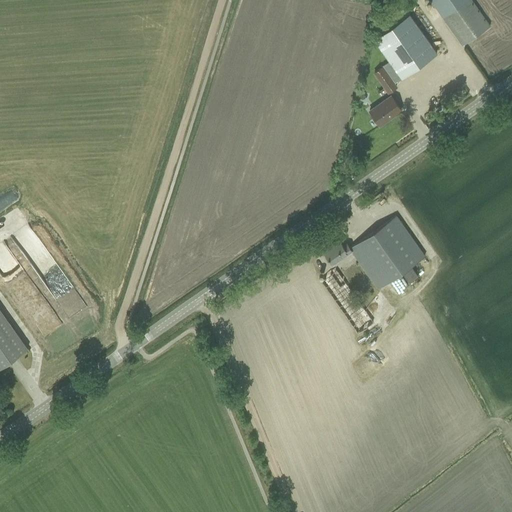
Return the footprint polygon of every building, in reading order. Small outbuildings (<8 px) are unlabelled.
[(429,0),(462,45),(490,26),(471,0),(429,0)] [(409,14),(373,39),(401,78),(436,53),(409,14)] [(396,86),(383,68),(374,74),(388,92),(396,86)] [(369,110),(374,117),(379,125),(401,110),(390,95),(369,110)] [(323,251),(329,259),(333,265),(351,251),(377,288),(401,272),(409,283),(418,277),(410,265),(424,256),(395,215),(349,247),(346,243),(343,246),(338,240),(333,244),(333,245),(324,251),(323,251)] [(57,280),(46,287),(63,316),(80,306),(57,269),(52,272),(57,280)] [(320,280),(326,288),(357,333),(372,322),(336,269),(320,280)] [(406,314),(415,322),(442,292),(433,284),(406,314)] [(373,299),(367,303),(372,310),(378,307),(373,299)] [(0,367),(27,348),(0,309),(0,367)]
